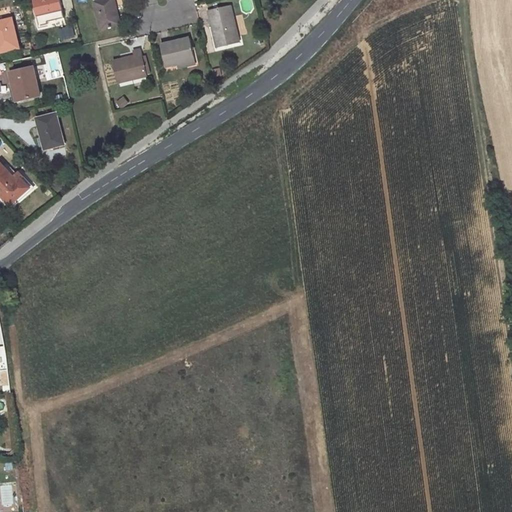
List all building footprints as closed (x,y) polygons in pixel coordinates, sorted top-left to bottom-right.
[(63,9),(60,0),(34,0),(38,15),(63,9)] [(120,23),(114,0),(99,0),(95,1),(101,28),(120,23)] [(240,41),(232,5),(209,10),(217,46),(240,41)] [(0,51),(20,46),(13,18),(0,21),(0,51)] [(62,41),(77,38),(74,26),(59,29),(62,41)] [(195,58),(190,37),(161,44),(166,65),(195,58)] [(147,75),(141,48),(134,50),(135,56),(121,59),(121,58),(114,60),(119,81),(147,75)] [(41,94),(34,66),(10,71),(17,100),(41,94)] [(64,143),(57,112),(37,117),(45,149),(64,143)] [(19,180),(1,161),(0,161),(0,194),(10,205),(31,186),(22,177),(19,180)]
